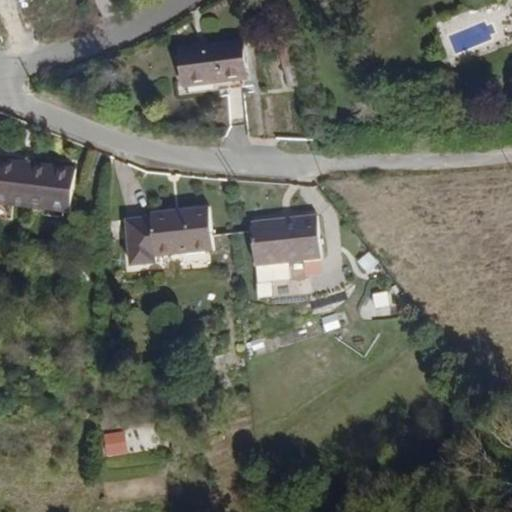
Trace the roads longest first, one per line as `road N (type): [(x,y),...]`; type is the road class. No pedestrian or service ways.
road 1 (residential): [(511,155),(267,166),(153,157),(0,91)]
road 2 (residential): [(0,69),(109,35),(173,0)]
